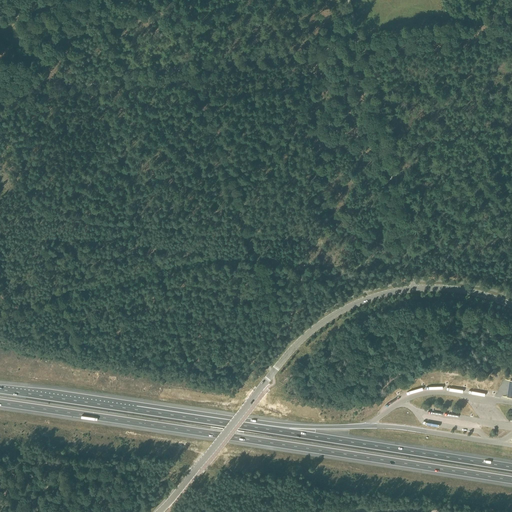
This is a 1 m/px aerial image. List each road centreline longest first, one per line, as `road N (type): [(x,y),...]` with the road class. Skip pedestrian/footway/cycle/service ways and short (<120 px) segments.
road 1 (motorway): [(0,403),(511,481)]
road 2 (track): [(511,20),(0,97)]
road 3 (motorway): [(511,467),(136,410)]
road 4 (track): [(189,70),(257,261),(390,268),(410,262)]
road 5 (track): [(0,315),(192,261),(257,261),(290,339)]
road 6 (tertiary): [(159,511),(309,331),(355,303),(414,288)]
road 7 (motorway): [(366,425),(136,410)]
road 8 (motorway): [(136,410),(0,390)]
road 9 (track): [(122,469),(0,461)]
